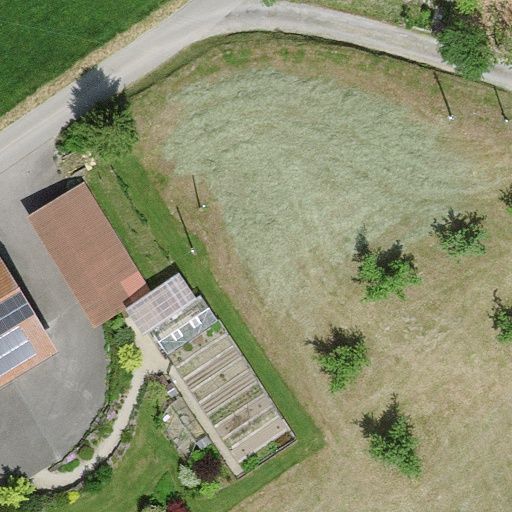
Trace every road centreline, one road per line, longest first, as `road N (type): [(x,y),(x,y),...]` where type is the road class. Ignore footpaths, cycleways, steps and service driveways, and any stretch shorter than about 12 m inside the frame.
road 1 (unclassified): [(189,23),(264,13),(319,18),(511,74)]
road 2 (unclassified): [(189,23),(0,155)]
